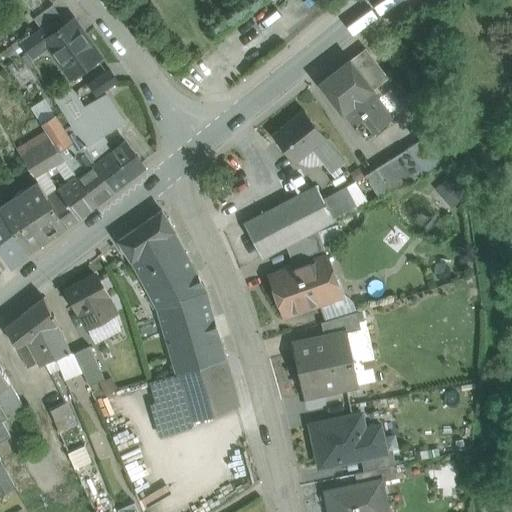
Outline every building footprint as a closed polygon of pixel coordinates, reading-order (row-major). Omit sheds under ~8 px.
[(52,6),(33,20),(40,29),(48,23),(59,15),(52,6)] [(56,33),(44,41),(48,47),(69,75),(82,65),(85,68),(100,57),(73,20),(56,33)] [(40,29),(30,36),(29,34),(18,42),(29,60),(48,47),(44,41),(56,33),(48,23),(40,29)] [(386,78),(364,51),(349,64),(370,91),(386,78)] [(370,91),(349,64),(322,85),(365,140),(392,119),(370,91)] [(74,94),(57,104),(66,118),(84,109),(74,94)] [(106,96),(84,108),(103,137),(125,123),(106,96)] [(41,124),(43,126),(54,119),(43,101),(31,109),(41,124)] [(103,137),(84,108),(84,109),(66,118),(84,149),(103,137)] [(293,162),(312,150),(331,173),(345,164),(304,112),(272,137),(293,162)] [(64,134),(54,119),(43,126),(47,132),(52,142),(64,134)] [(43,126),(41,124),(31,130),(36,138),(47,132),(43,126)] [(36,138),(17,150),(22,159),(35,178),(64,161),(52,142),(47,132),(36,138)] [(64,134),(52,142),(64,161),(73,156),(77,153),(65,133),(64,134)] [(433,133),(406,151),(421,175),(450,160),(433,133)] [(103,137),(84,149),(94,165),(104,157),(105,157),(113,151),(103,137)] [(113,151),(105,157),(104,157),(94,165),(113,193),(145,168),(125,142),(113,151)] [(406,151),(364,177),(378,198),(390,191),(421,175),(406,151)] [(84,172),(73,156),(64,161),(76,178),(95,207),(113,193),(94,165),(84,172)] [(76,178),(64,161),(35,178),(38,182),(48,197),(76,178)] [(511,162),(494,173),(508,197),(511,195),(511,162)] [(449,176),(436,188),(454,207),(467,194),(449,176)] [(76,178),(48,197),(67,227),(90,211),(95,207),(76,178)] [(38,182),(17,196),(18,198),(0,210),(0,211),(28,253),(43,244),(42,242),(66,226),(66,227),(67,227),(48,197),(38,182)] [(315,187),(245,223),(263,258),(334,222),(323,201),(315,187)] [(346,189),(323,201),(334,222),(357,210),(346,189)] [(28,253),(0,211),(0,210),(0,233),(18,260),(28,253)] [(162,211),(118,242),(131,262),(149,295),(195,271),(174,232),(162,211)] [(317,231),(289,246),(297,268),(327,257),(317,231)] [(18,260),(0,233),(0,253),(9,267),(18,260)] [(297,268),(270,277),(284,317),(326,302),(320,285),(335,280),(327,257),(297,268)] [(195,271),(149,295),(157,309),(162,327),(176,375),(225,360),(206,292),(195,271)] [(95,275),(67,291),(87,328),(115,312),(95,275)] [(58,325),(43,298),(25,312),(43,346),(47,344),(55,358),(64,381),(83,373),(74,354),(74,353),(74,354),(70,353),(69,352),(70,352),(58,325)] [(43,346),(25,312),(5,327),(8,332),(20,354),(30,349),(37,363),(39,366),(46,363),(55,358),(47,344),(43,346)] [(356,313),(321,324),(324,337),(347,332),(347,333),(361,330),(356,313)] [(324,337),(292,344),(303,392),(318,389),(319,395),(350,388),(345,366),(348,365),(348,367),(354,365),(347,333),(347,332),(324,337)] [(89,347),(74,354),(83,373),(89,386),(104,379),(89,347)] [(30,349),(20,354),(28,368),(37,363),(30,349)] [(225,360),(176,375),(189,423),(238,407),(225,360)] [(66,403),(46,363),(39,366),(37,363),(28,368),(50,411),(66,403)] [(9,382),(0,366),(0,442),(10,437),(1,422),(24,409),(9,382)] [(176,375),(150,383),(157,407),(148,410),(155,434),(189,423),(176,375)] [(66,403),(50,411),(60,433),(70,429),(65,416),(71,413),(66,403)] [(360,416),(311,426),(320,467),(361,459),(385,453),(385,452),(379,428),(364,431),(360,416)] [(76,467),(93,459),(86,445),(70,452),(76,467)] [(385,453),(361,459),(364,473),(396,466),(392,451),(385,452),(385,453)] [(0,461),(0,496),(15,488),(0,461)] [(364,473),(357,475),(359,486),(381,481),(381,483),(398,479),(396,466),(364,473)] [(359,486),(326,493),(329,511),(367,511),(367,510),(386,506),(381,483),(381,481),(359,486)] [(137,511),(134,503),(117,511),(118,511),(137,511)]
